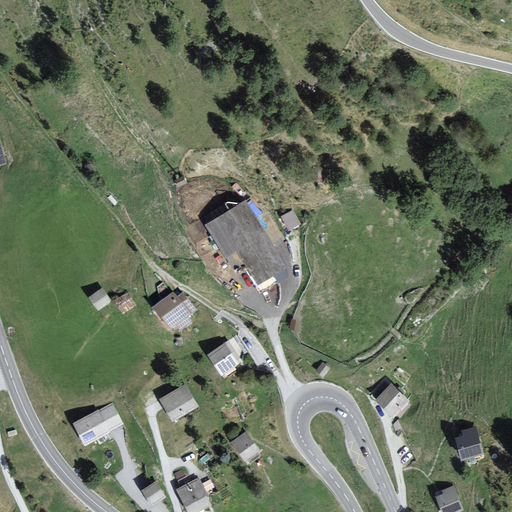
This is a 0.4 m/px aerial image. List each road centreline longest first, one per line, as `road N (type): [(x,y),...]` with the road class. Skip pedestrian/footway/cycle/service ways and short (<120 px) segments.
road 1 (track): [(0,69),(163,277),(224,313),(301,406)]
road 2 (secondary): [(354,511),(299,434),(301,406),(321,396),(353,418),(395,511)]
road 3 (secondary): [(4,358),(46,449),(106,511)]
road 4 (tertiary): [(511,72),(402,38),(363,0)]
road 5 (unknown): [(179,511),(150,395)]
